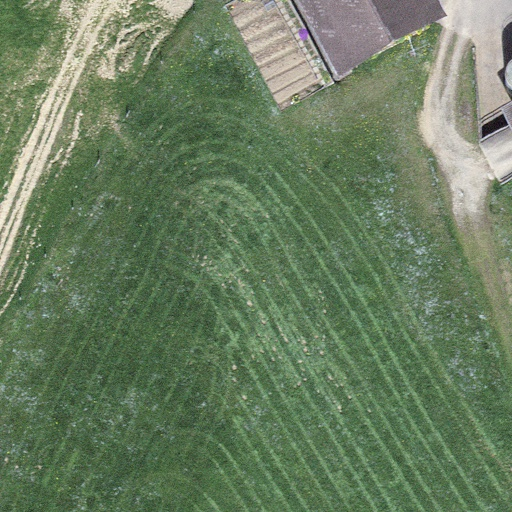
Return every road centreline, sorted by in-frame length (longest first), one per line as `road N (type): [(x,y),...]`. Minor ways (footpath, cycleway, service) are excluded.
road 1 (track): [(511,333),(446,127),(449,33),(465,0)]
road 2 (track): [(0,252),(65,73),(114,0)]
